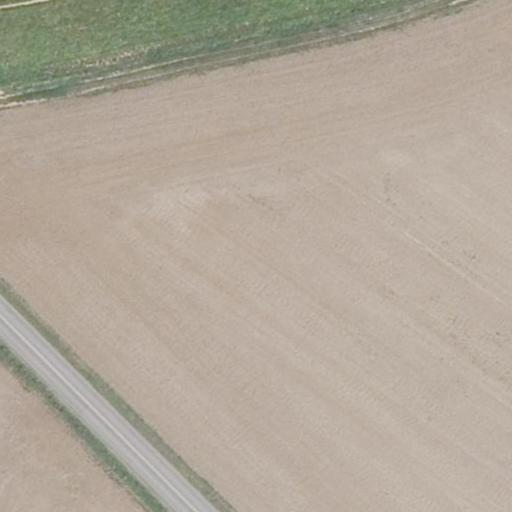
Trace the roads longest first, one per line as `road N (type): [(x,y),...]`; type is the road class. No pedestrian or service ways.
road 1 (track): [(0,101),(465,0)]
road 2 (secondary): [(196,511),(0,316)]
